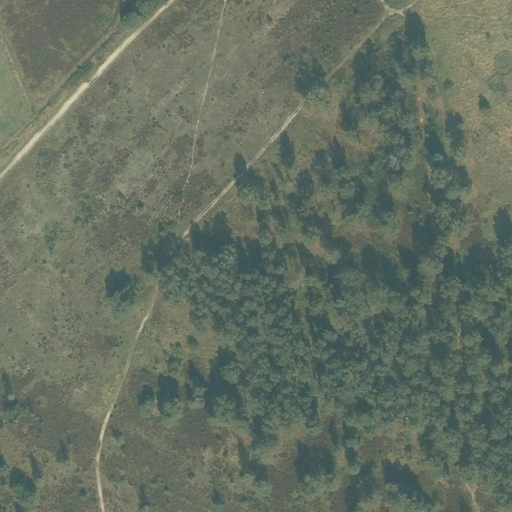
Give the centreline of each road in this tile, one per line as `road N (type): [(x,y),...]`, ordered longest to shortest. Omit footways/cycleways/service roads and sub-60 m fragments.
road 1 (track): [(103,511),(103,430),(166,261),(390,9)]
road 2 (track): [(172,0),(0,177)]
